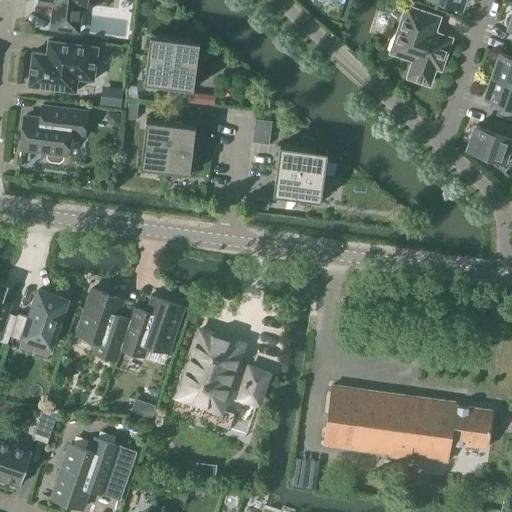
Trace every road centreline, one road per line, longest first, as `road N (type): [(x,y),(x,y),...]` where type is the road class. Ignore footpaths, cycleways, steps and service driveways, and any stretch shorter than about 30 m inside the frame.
road 1 (tertiary): [(510,278),(228,241)]
road 2 (tertiary): [(228,241),(0,212)]
road 3 (residential): [(487,0),(438,143)]
road 4 (unclassified): [(511,234),(489,185),(438,143)]
